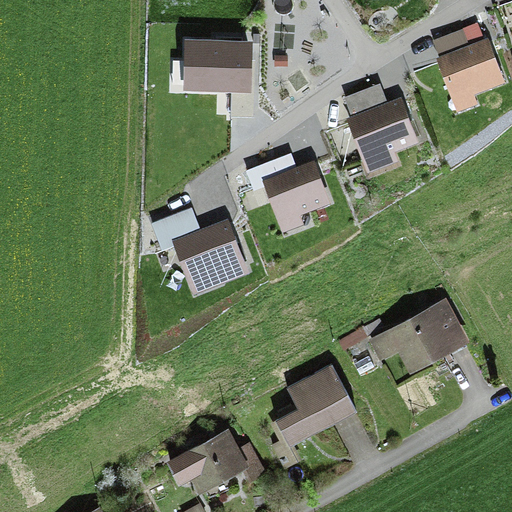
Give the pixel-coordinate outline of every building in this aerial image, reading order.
[(487,42),(440,60),(454,97),(501,79),(487,42)] [(248,44),(189,43),(188,87),(247,88),(248,44)] [(401,95),(346,116),(368,172),(399,160),(395,149),(418,140),(401,95)] [(327,200),(313,163),(266,181),(280,218),(327,200)] [(194,293),(250,271),(228,216),(172,238),(194,293)] [(444,302),(392,330),(410,361),(427,352),(429,357),(463,339),(444,302)] [(339,341),(344,349),(384,326),(379,318),(339,341)] [(276,419),(290,444),(355,407),(329,362),(286,387),(297,407),(276,419)] [(202,488),(244,466),(225,430),(170,461),(180,479),(193,472),(202,488)]
